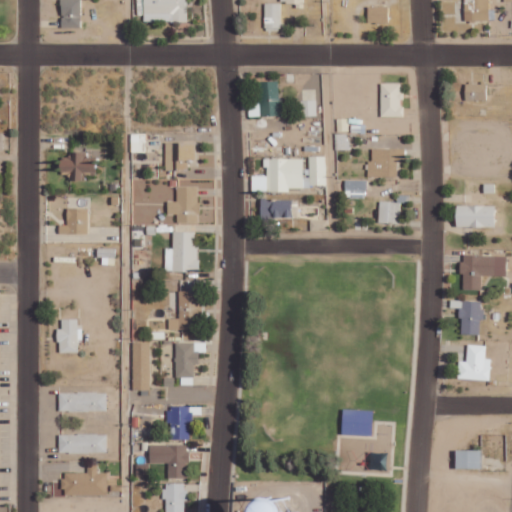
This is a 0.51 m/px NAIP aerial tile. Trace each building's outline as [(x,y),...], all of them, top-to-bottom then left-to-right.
[(81,26),(80,0),(61,0),(62,27),(81,26)] [(143,0),(144,21),(187,22),(187,0),(143,0)] [(489,0),(465,0),(465,20),(490,20),(489,0)] [(281,29),(281,3),(265,3),(264,28),(281,29)] [(388,7),(369,7),(368,22),(388,23),(388,7)] [(260,82),(261,103),(248,104),(249,117),(281,116),(280,81),(260,82)] [(381,117),(402,117),(402,83),(381,83),(381,117)] [(465,100),(486,100),(486,84),(466,83),(465,100)] [(317,116),(317,100),(301,100),(302,116),(317,116)] [(146,133),(131,134),(132,151),(146,151),(146,133)] [(195,143),(165,143),(166,170),(187,170),(187,159),(195,159),(195,143)] [(399,177),(400,149),(370,149),(370,176),(399,177)] [(85,180),(85,172),(96,172),(95,161),(88,161),(88,152),(69,152),(69,160),(60,160),(61,172),(71,172),(71,180),(85,180)] [(303,159),(266,159),(266,176),(252,176),(253,192),(290,191),(290,187),(326,187),(326,156),(310,156),(310,177),(303,177),(303,159)] [(346,197),(356,198),(356,197),(365,197),(365,180),(346,180),(346,197)] [(198,222),(199,187),(177,187),(177,201),(168,201),(167,214),(177,214),(177,222),(198,222)] [(294,199),(261,200),(262,227),(269,227),(269,218),(295,218),(294,199)] [(379,223),(399,224),(400,203),(380,202),(379,223)] [(495,205),(457,206),(457,227),(495,227),(495,205)] [(88,208),(67,208),(67,225),(60,225),(59,233),(87,234),(88,208)] [(310,232),(328,231),(327,220),(310,220),(310,232)] [(198,232),(173,232),(173,248),(166,248),(165,271),(197,272),(198,232)] [(115,248),(98,248),(98,257),(103,258),(102,264),(115,264),(115,248)] [(506,275),(507,256),(463,255),(462,288),(481,289),(482,275),(506,275)] [(193,291),(179,291),(179,326),(170,325),(170,329),(192,329),(193,291)] [(482,302),(462,301),(461,334),(481,334),(482,302)] [(78,319),(62,319),(62,329),(59,329),(58,352),(78,352),(78,319)] [(149,390),(150,343),(134,343),(133,389),(149,390)] [(194,377),(194,362),(195,362),(196,343),(177,343),(176,377),(194,377)] [(458,379),(490,380),(491,358),(486,358),(487,345),(468,344),(467,361),(459,361),(458,379)] [(59,393),(59,411),(107,410),(107,392),(59,393)] [(170,439),(190,439),(190,407),(170,406),(170,439)] [(372,436),(373,411),(343,410),(342,434),(372,436)] [(59,434),(59,452),(107,453),(107,434),(59,434)] [(150,462),(169,463),(169,478),(188,479),(188,445),(150,445),(150,462)] [(456,469),(481,469),(481,451),(456,450),(456,469)] [(107,495),(108,473),(98,473),(98,465),(88,465),(87,473),(64,473),(63,495),(107,495)] [(165,511),(186,511),(186,483),(166,483),(165,511)]
